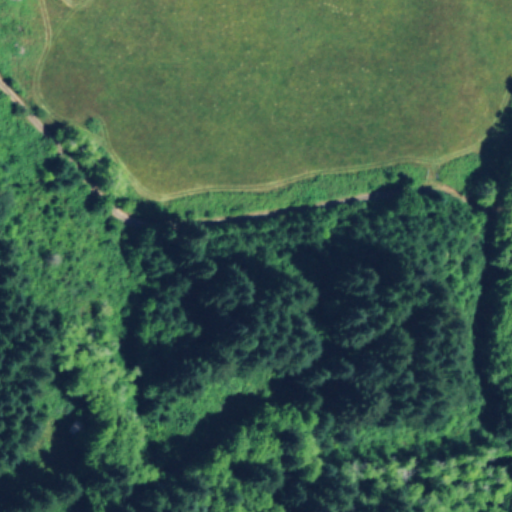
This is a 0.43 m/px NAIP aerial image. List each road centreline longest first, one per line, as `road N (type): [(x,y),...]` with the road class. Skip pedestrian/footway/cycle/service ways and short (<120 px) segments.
road 1 (residential): [(479,170),(341,162),(100,180),(0,170)]
road 2 (residential): [(511,296),(478,215),(479,49),(503,0)]
